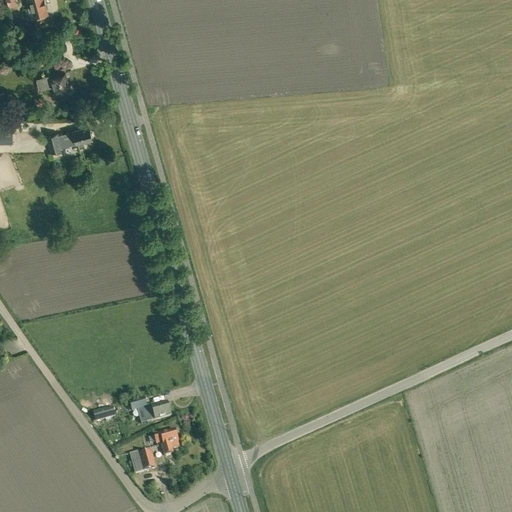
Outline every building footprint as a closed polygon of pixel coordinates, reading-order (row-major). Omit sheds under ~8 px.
[(31,11),(33,16),(47,12),(43,0),(26,0),(27,0),(27,1),(29,11),(31,11)] [(34,55),(37,67),(52,63),(49,53),(47,54),(45,49),(35,52),(36,55),(34,55)] [(54,86),(56,92),(69,88),(65,72),(51,76),(51,75),(40,78),(37,79),(40,90),(54,86)] [(34,99),(36,107),(44,105),(42,97),(34,99)] [(0,144),(13,144),(13,131),(0,131),(0,129),(6,129),(6,125),(0,125),(0,144)] [(63,149),(62,148),(76,144),(93,139),(89,127),(59,135),(59,133),(46,136),(50,153),(63,149)] [(143,408),(147,423),(171,416),(167,402),(151,407),(151,406),(147,407),(145,398),(130,402),(133,411),(143,408)] [(93,412),(96,422),(116,416),(114,411),(120,410),(119,405),(113,407),(93,412)] [(162,446),(165,456),(173,453),(172,449),(179,447),(178,443),(179,443),(175,430),(161,434),(160,432),(153,434),(156,445),(162,443),(163,445),(162,446)] [(130,454),(136,474),(157,468),(152,451),(140,454),(140,451),(130,454)]
